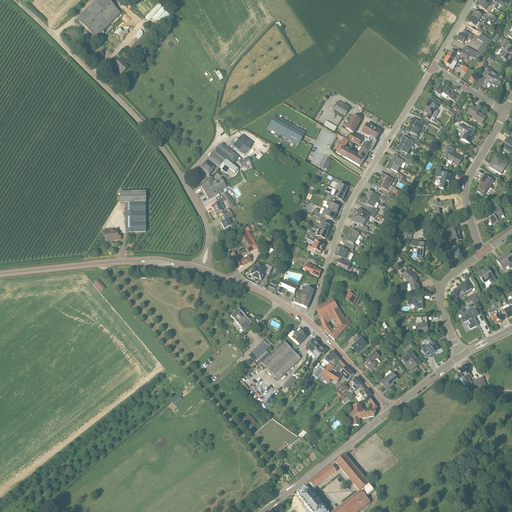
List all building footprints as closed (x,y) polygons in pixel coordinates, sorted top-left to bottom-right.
[(107,0),(95,0),(76,20),(96,39),(121,13),(107,0)] [(482,1),(478,7),(488,12),(491,7),(482,1)] [(475,12),(472,17),(482,24),(483,22),(487,19),(493,23),(495,20),(492,18),(486,15),(484,14),(482,16),(475,12)] [(472,17),(469,23),(478,28),(480,29),(481,28),(480,27),(482,24),(472,17)] [(149,29),(128,51),(133,56),(154,35),(154,34),(157,31),(153,26),(149,30),(149,29)] [(458,39),(457,40),(463,44),(465,41),(467,42),(469,39),(470,40),(473,36),(470,34),(464,31),(462,35),(460,34),(459,37),(458,37),(457,39),(458,39)] [(483,43),(477,53),(484,55),(492,41),(482,35),(481,34),(479,37),(478,40),(483,43)] [(500,49),(511,56),(511,55),(511,47),(511,46),(511,43),(505,40),(504,42),(505,43),(502,49),(500,49)] [(497,55),(495,58),(502,63),(504,61),(505,62),(505,61),(511,66),(511,64),(511,61),(510,60),(511,57),(511,56),(500,49),(502,50),(498,56),(497,55)] [(451,51),(447,57),(453,60),(457,63),(461,57),(460,56),(456,54),(451,51)] [(447,57),(444,63),(446,64),(446,66),(451,69),(453,66),(455,67),(457,63),(453,60),(447,57)] [(121,58),(114,65),(119,70),(118,71),(121,75),(128,68),(126,65),(127,64),(121,58)] [(488,78),(483,86),(486,88),(488,85),(491,87),(492,86),(499,74),(498,76),(491,72),(493,71),(490,69),(485,77),(488,78)] [(219,71),(214,75),(218,82),(223,78),(219,71)] [(499,74),(492,86),(495,88),(493,91),(496,93),(501,85),(504,86),(509,79),(506,78),(504,79),(499,76),(499,74)] [(438,86),(434,92),(441,96),(443,93),(447,96),(449,97),(448,98),(454,102),(458,96),(452,92),(453,91),(447,87),(445,90),(438,86)] [(339,101),(334,110),(345,116),(350,108),(339,101)] [(427,115),(425,117),(434,124),(437,125),(439,123),(434,120),(439,112),(436,111),(438,108),(429,102),(426,106),(428,108),(425,113),(427,115)] [(472,106),(467,114),(475,119),(474,120),(482,125),(487,117),(479,112),(479,111),(472,106)] [(450,109),(447,114),(453,117),(456,113),(450,109)] [(275,116),(267,129),(283,137),(298,146),(302,139),(305,133),(290,124),(275,116)] [(353,116),(346,129),(353,133),(361,121),(353,116)] [(413,119),(410,125),(420,131),(423,126),(426,127),(428,123),(427,122),(421,119),(419,123),(413,119)] [(335,131),(337,127),(326,121),(324,125),(335,131)] [(362,133),(361,134),(375,142),(381,133),(381,132),(367,124),(362,133)] [(461,124),(457,131),(463,134),(460,139),(469,144),(475,134),(468,129),(461,124)] [(410,125),(407,131),(413,134),(411,138),(417,141),(419,136),(418,136),(420,131),(410,125)] [(351,134),(348,139),(356,144),(359,145),(360,145),(362,140),(359,138),(354,136),(351,134)] [(361,134),(359,138),(362,140),(373,146),(375,142),(361,134)] [(236,143),(233,147),(237,150),(245,156),(253,145),(245,139),(242,136),(238,140),(236,138),(234,141),(236,143)] [(340,145),(336,153),(337,153),(337,154),(346,159),(360,167),(364,160),(357,156),(344,148),(348,141),(344,138),(340,145)] [(403,138),(400,144),(411,149),(413,144),(417,146),(420,142),(417,141),(411,138),(409,141),(403,138)] [(511,141),(508,138),(501,148),(510,154),(511,151),(511,141)] [(362,140),(360,145),(361,145),(362,144),(363,145),(362,147),(370,151),(373,146),(362,140)] [(217,148),(208,159),(208,160),(216,166),(219,169),(222,165),(230,171),(235,174),(238,170),(226,161),(227,159),(234,164),(239,158),(228,149),(222,144),(220,145),(219,145),(217,148)] [(400,144),(397,150),(403,153),(401,156),(410,161),(412,157),(408,154),(411,149),(400,144)] [(449,146),(442,158),(449,162),(448,164),(451,165),(452,164),(453,163),(458,166),(463,159),(453,153),(455,150),(449,146)] [(362,147),(359,152),(367,156),(369,152),(370,151),(362,147)] [(359,152),(357,156),(364,160),(367,156),(359,152)] [(393,157),(390,162),(401,168),(403,163),(407,165),(410,161),(401,156),(400,160),(393,157)] [(249,158),(239,163),(242,170),(252,165),(249,158)] [(328,158),(322,167),(327,170),(333,161),(328,158)] [(492,164),(490,168),(502,175),(508,165),(497,158),(494,164),(492,164)] [(208,160),(201,169),(209,176),(216,166),(208,160)] [(390,162),(387,168),(393,171),(392,175),(397,178),(399,179),(400,179),(402,175),(399,174),(398,173),(401,168),(390,162)] [(222,165),(219,169),(227,174),(230,171),(222,165)] [(437,167),(434,177),(441,179),(439,188),(443,189),(446,182),(449,182),(449,180),(452,181),(454,176),(441,172),(442,168),(437,167)] [(384,175),(381,181),(391,186),(393,181),(395,182),(396,183),(398,180),(399,180),(399,179),(397,178),(392,175),(390,178),(384,175)] [(477,192),(475,194),(482,198),(483,196),(484,196),(489,187),(490,188),(494,182),(483,176),(479,183),(481,184),(477,192)] [(208,183),(201,187),(205,194),(224,183),(221,178),(213,181),(212,180),(211,178),(210,178),(211,180),(208,182),(208,183)] [(381,181),(377,187),(383,190),(382,193),(383,194),(389,197),(391,198),(393,194),(393,192),(395,188),(391,186),(381,181)] [(224,183),(205,194),(208,200),(216,196),(217,197),(223,193),(222,191),(227,188),(224,183)] [(339,185),(336,190),(345,195),(348,189),(339,185)] [(327,195),(326,198),(332,201),(333,197),(342,201),(345,195),(336,190),(334,196),(329,194),(328,195),(327,195)] [(370,192),(367,197),(378,203),(380,200),(383,201),(383,202),(385,203),(389,197),(383,194),(382,193),(381,193),(375,190),(373,194),(370,192)] [(145,193),(120,193),(120,204),(125,204),(125,213),(126,233),(145,233),(145,212),(145,193)] [(216,206),(212,208),(216,214),(223,211),(222,210),(225,208),(222,203),(226,201),(231,210),(236,208),(228,193),(216,199),(217,202),(214,203),(216,206)] [(367,197),(364,203),(369,206),(367,210),(376,214),(378,210),(374,208),(376,203),(378,204),(378,203),(367,197)] [(326,198),(324,201),(327,203),(326,205),(329,207),(327,211),(336,215),(339,208),(330,204),(332,201),(326,198)] [(432,202),(431,204),(434,206),(434,207),(434,210),(435,210),(433,213),(435,214),(432,215),(433,219),(435,218),(438,220),(438,223),(444,221),(443,218),(441,217),(439,209),(442,208),(443,209),(446,208),(446,207),(452,206),(451,201),(445,203),(444,202),(441,203),(440,204),(438,205),(437,202),(436,201),(432,202)] [(267,202),(262,207),(266,211),(271,207),(267,202)] [(500,208),(487,214),(490,218),(494,225),(498,223),(499,224),(503,221),(499,213),(502,212),(500,208)] [(359,210),(356,215),(367,221),(369,216),(374,219),(376,214),(367,210),(366,213),(359,210)] [(314,211),(313,215),(316,217),(323,220),(324,217),(319,214),(319,213),(314,211)] [(327,211),(325,216),(333,220),(336,215),(327,211)] [(356,215),(353,222),(359,225),(358,228),(366,232),(368,229),(364,227),(367,221),(356,215)] [(228,220),(221,224),(224,230),(227,228),(229,231),(238,226),(236,223),(231,226),(228,220)] [(322,223),(319,229),(328,233),(331,226),(322,223)] [(458,224),(445,228),(448,235),(451,233),(453,239),(450,240),(451,242),(447,243),(448,249),(453,248),(452,246),(456,245),(455,244),(458,243),(458,242),(462,240),(459,232),(460,232),(458,224)] [(243,247),(245,250),(246,250),(247,252),(256,247),(247,232),(249,230),(247,228),(243,231),(243,232),(242,232),(242,231),(240,233),(240,234),(237,235),(244,247),(243,247)] [(350,229),(347,234),(357,240),(359,235),(361,236),(362,234),(364,235),(366,232),(358,228),(356,232),(350,229)] [(117,229),(104,231),(105,240),(113,240),(113,241),(120,240),(120,234),(118,234),(117,229)] [(314,235),(315,235),(325,240),(328,233),(319,229),(318,233),(315,232),(314,235)] [(347,234),(343,240),(347,242),(345,246),(344,248),(352,252),(353,250),(355,246),(354,245),(357,240),(347,234)] [(412,242),(412,248),(417,248),(417,257),(416,257),(416,258),(423,259),(424,243),(421,243),(422,241),(417,240),(417,243),(412,242)] [(310,245),(308,249),(316,252),(316,251),(321,253),(322,250),(323,250),(324,248),(323,248),(324,247),(315,243),(313,242),(312,242),(311,245),(310,245)] [(243,252),(245,250),(243,247),(236,251),(236,252),(230,255),(232,259),(238,255),(239,257),(241,256),(239,254),(243,252)] [(341,249),(338,257),(344,259),(343,262),(349,265),(351,265),(352,263),(348,261),(351,253),(341,249)] [(503,257),(497,261),(499,263),(498,264),(499,265),(500,264),(502,268),(508,264),(509,266),(511,264),(511,256),(509,253),(510,254),(504,258),(503,257)] [(238,255),(232,259),(238,270),(238,269),(240,269),(243,266),(243,267),(252,262),(250,260),(253,258),(251,255),(248,257),(248,256),(243,260),(241,256),(239,257),(238,255)] [(339,260),(336,266),(348,272),(351,265),(349,265),(343,262),(339,260)] [(254,267),(250,275),(258,279),(261,280),(265,272),(269,274),(272,268),(266,265),(265,268),(259,264),(257,268),(254,267)] [(308,264),(305,271),(319,277),(321,272),(315,269),(316,267),(308,264)] [(481,272),(478,274),(484,284),(489,280),(492,284),(496,281),(493,276),(490,272),(490,273),(487,269),(481,273),(481,272)] [(408,270),(402,278),(409,283),(411,292),(419,290),(416,277),(408,270)] [(280,288),(278,293),(282,295),(285,289),(295,293),(299,284),(288,279),(287,283),(283,281),(280,287),(280,288)] [(98,281),(95,284),(101,292),(105,289),(98,281)] [(454,290),(453,296),(458,297),(458,294),(463,291),(464,294),(472,289),(467,281),(463,283),(464,284),(454,290)] [(303,287),(301,293),(306,296),(304,300),(310,302),(311,300),(314,291),(303,287)] [(348,292),(344,299),(349,302),(353,295),(351,294),(348,292)] [(297,299),(295,304),(307,309),(310,302),(304,300),(306,296),(301,293),(300,295),(298,300),(297,299)] [(478,293),(473,296),(478,302),(482,299),(478,293)] [(408,299),(407,299),(408,305),(408,306),(410,305),(411,305),(412,305),(413,304),(415,306),(415,308),(416,309),(418,308),(418,310),(423,310),(422,303),(422,300),(421,300),(420,297),(414,298),(414,299),(413,298),(408,299)] [(347,326),(351,324),(345,319),(339,308),(338,309),(333,300),(318,309),(317,309),(324,330),(330,337),(334,341),(338,337),(347,326)] [(490,311),(488,312),(490,317),(492,322),(494,321),(496,325),(499,324),(500,324),(501,324),(501,323),(501,322),(502,322),(498,314),(496,311),(500,309),(497,304),(497,303),(493,305),(494,308),(490,310),(490,311)] [(511,313),(508,305),(502,308),(503,308),(508,319),(511,316),(511,313)] [(462,318),(460,319),(463,324),(468,321),(470,325),(468,326),(470,330),(479,326),(475,318),(479,316),(476,308),(471,311),(470,310),(461,315),(462,318)] [(234,314),(231,317),(241,327),(246,322),(249,326),(252,323),(239,309),(234,314)] [(417,321),(416,321),(416,325),(417,325),(418,331),(428,330),(427,318),(416,319),(417,321)] [(294,336),(293,338),(296,340),(300,344),(307,337),(303,334),(304,334),(301,330),(297,334),(296,333),(293,335),(294,336)] [(358,342),(351,348),(357,354),(368,345),(363,340),(366,338),(362,333),(355,339),(358,342)] [(311,344),(305,350),(308,352),(309,351),(312,354),(319,347),(317,344),(319,342),(315,338),(310,343),(311,344)] [(267,339),(249,357),(254,362),(263,354),(265,357),(269,354),(266,350),(272,345),(267,339)] [(423,345),(420,348),(425,354),(428,352),(431,356),(435,353),(439,349),(433,343),(434,342),(431,339),(428,341),(430,344),(426,348),(423,345)] [(284,342),(262,363),(278,380),(301,359),(284,342)] [(319,347),(312,354),(316,358),(315,359),(317,361),(323,355),(324,356),(328,351),(325,347),(322,350),(319,347)] [(325,361),(313,377),(318,380),(322,374),(328,365),(331,362),(330,360),(335,354),(332,352),(329,355),(325,361)] [(367,363),(365,365),(369,370),(370,372),(379,365),(375,361),(380,357),(375,352),(366,360),(368,362),(367,363)] [(412,352),(402,360),(411,372),(412,371),(411,370),(415,367),(416,368),(421,364),(412,352)] [(331,362),(328,365),(332,369),(336,372),(344,365),(340,360),(336,356),(335,354),(330,360),(331,362)] [(328,365),(322,374),(337,383),(340,378),(330,372),(332,369),(328,365)] [(464,367),(458,371),(461,377),(461,376),(467,386),(472,383),(470,379),(472,378),(470,374),(469,374),(464,367)] [(346,368),(340,374),(348,382),(354,375),(346,368)] [(393,373),(380,382),(386,390),(390,387),(389,386),(398,380),(393,373)] [(284,386),(282,388),(285,390),(286,388),(289,391),(297,381),(292,377),(284,386)] [(483,377),(473,380),(475,387),(480,385),(481,387),(486,386),(485,383),(483,377)] [(351,392),(349,394),(350,395),(352,394),(362,385),(363,385),(357,378),(351,383),(354,386),(352,388),(353,388),(350,391),(351,392)] [(238,384),(246,392),(249,389),(242,381),(238,384)] [(339,392),(338,392),(342,396),(348,389),(344,385),(340,389),(340,390),(339,392)] [(365,388),(359,392),(361,395),(360,395),(364,401),(365,401),(367,399),(371,397),(367,391),(365,388)] [(179,395),(171,401),(174,406),(183,400),(179,395)] [(371,397),(367,399),(372,406),(373,406),(378,406),(371,397)] [(357,406),(348,406),(349,421),(352,420),(353,427),(360,426),(360,419),(375,417),(376,411),(363,412),(362,405),(357,406)] [(251,430),(258,423),(249,414),(242,420),(251,430)] [(306,486),(297,493),(300,498),(304,503),(311,511),(358,511),(370,503),(366,498),(375,491),(370,485),(345,455),(335,463),(336,464),(359,492),(333,511),(328,511),(325,509),(326,509),(310,489),(309,490),(306,486)] [(332,466),(310,483),(314,489),(337,472),(333,466),(332,466)]
